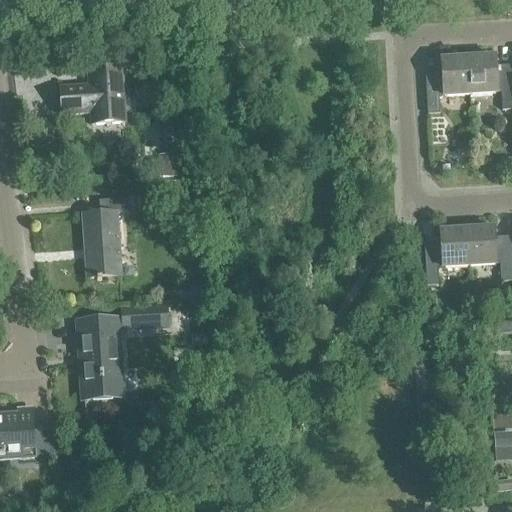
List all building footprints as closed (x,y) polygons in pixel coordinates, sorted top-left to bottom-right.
[(493,59),(466,60),(469,96),(495,95),(495,89),(499,88),(501,112),(511,110),(511,99),(510,68),(494,69),(493,59)] [(469,96),(466,60),(439,62),(440,72),(424,73),(426,116),(438,116),(437,92),(441,92),(442,98),(469,96)] [(89,87),(59,89),(60,118),(90,116),(91,127),(124,125),(120,70),(88,72),(89,87)] [(160,162),(151,162),(152,182),(181,182),(181,158),(160,158),(160,162)] [(81,216),(85,280),(96,279),(96,282),(99,281),(99,279),(121,278),(117,214),(127,213),(126,200),(98,202),(99,215),(81,216)] [(500,283),(511,282),(509,239),(493,240),(492,230),(465,232),(467,268),(494,266),(494,260),(498,260),(500,283)] [(440,269),(467,268),(465,232),(438,233),(438,243),(422,244),(424,288),(437,287),(435,264),(440,263),(440,269)] [(166,306),(119,309),(121,335),(168,333),(166,306)] [(79,326),(83,399),(119,397),(115,323),(79,326)] [(194,407),(195,421),(210,421),(209,407),(194,407)] [(0,462),(18,461),(35,460),(33,427),(17,428),(16,414),(15,414),(15,418),(0,419),(0,462)] [(511,440),(493,441),(493,450),(511,449),(511,440)] [(511,480),(495,482),(496,493),(511,491),(511,480)]
